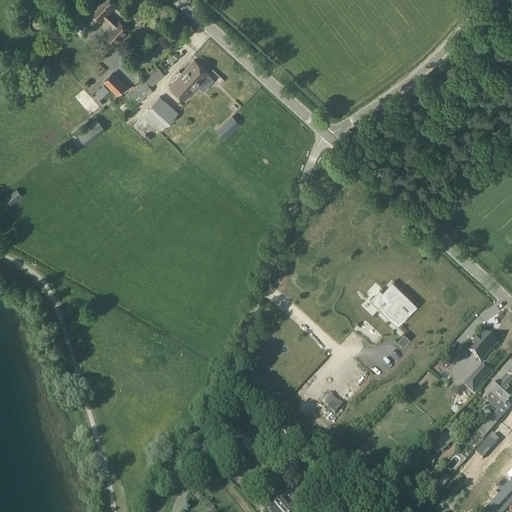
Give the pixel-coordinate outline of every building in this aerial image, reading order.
[(112,0),(97,0),(88,10),(101,22),(105,19),(113,26),(104,36),(115,46),(129,30),(118,20),(118,21),(109,13),(117,5),(112,0)] [(175,76),(178,78),(169,87),(184,101),(209,74),(194,60),(181,74),(179,71),(175,76)] [(143,79),(131,89),(123,96),(132,107),(153,90),(151,87),(165,75),(157,66),(156,66),(142,78),(143,79)] [(104,82),(118,96),(128,86),(114,72),(104,82)] [(71,98),(85,113),(94,104),(80,89),(71,98)] [(179,112),(161,96),(141,117),(159,132),(179,112)] [(232,116),(216,131),(223,139),(239,124),(232,116)] [(98,120),(79,136),(87,145),(105,130),(98,120)] [(22,195),(16,189),(5,198),(11,205),(22,195)] [(416,306),(406,296),(404,298),(392,286),(383,294),(391,302),(383,311),(398,325),(416,306)] [(403,347),(410,340),(404,334),(397,341),(403,347)] [(500,346),(488,335),(470,354),(482,365),(500,346)] [(472,393),(491,372),(483,365),(464,386),(472,393)] [(511,368),(490,393),(502,405),(477,433),(474,431),(456,451),(465,460),(484,439),(483,439),(510,409),(509,408),(510,407),(506,403),(511,396),(511,393),(511,394),(511,393),(511,368)] [(272,438),(271,439),(264,447),(279,461),(287,452),(272,438)] [(452,452),(445,464),(451,467),(458,455),(452,452)] [(438,487),(446,478),(442,475),(435,484),(438,487)] [(487,511),(504,511),(511,504),(511,479),(511,480),(485,510),(487,511)] [(280,499),(274,505),(280,511),(290,511),(291,511),(297,511),(302,508),(289,493),(283,498),(284,499),(282,501),(280,499)]
